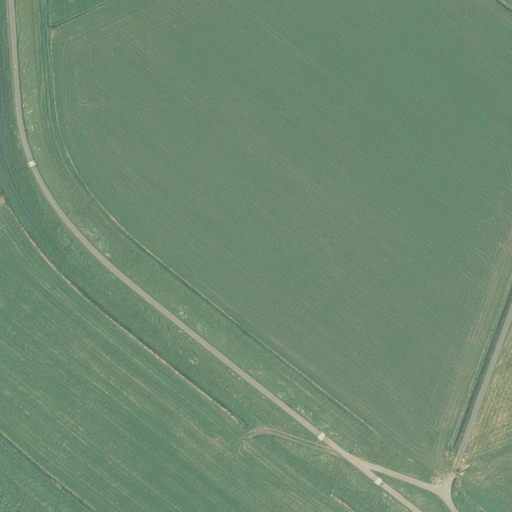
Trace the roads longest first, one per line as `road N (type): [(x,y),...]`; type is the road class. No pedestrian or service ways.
road 1 (unclassified): [(423,511),(113,272),(64,215),(41,184),(21,127),(12,0)]
road 2 (unknown): [(511,305),(443,492),(371,470)]
